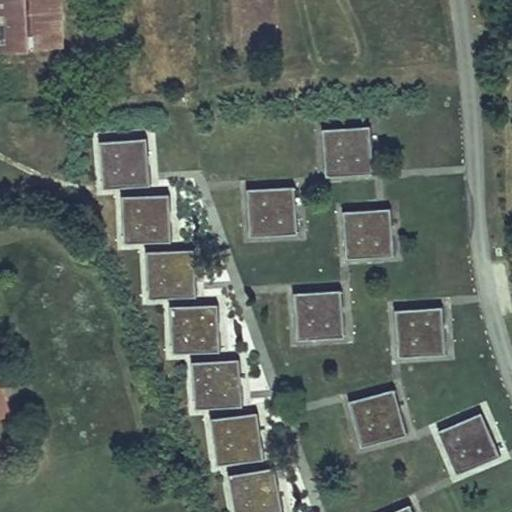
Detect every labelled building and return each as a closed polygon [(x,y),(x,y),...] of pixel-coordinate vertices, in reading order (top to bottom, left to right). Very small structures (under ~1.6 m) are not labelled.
[(0,0),(0,48),(66,46),(64,0),(0,0)] [(326,127),(330,174),(376,171),(373,123),(326,127)] [(100,141),(104,189),(151,185),(147,137),(100,141)] [(248,187),(252,235),(298,231),(295,184),(248,187)] [(169,193),(121,197),(125,244),(173,239),(169,193)] [(346,209),(350,257),(397,253),(393,205),(346,209)] [(150,247),(149,294),(196,295),(197,247),(150,247)] [(295,292),(299,339),(346,336),(342,288),(295,292)] [(173,351),(221,350),(220,303),(172,304),(173,351)] [(396,309),(400,356),(447,352),(443,305),(396,309)] [(195,360),(199,408),(245,404),(242,357),(195,360)] [(352,399),(364,445),(409,433),(397,387),(352,399)] [(266,460),(259,412),(212,419),(220,466),(266,460)] [(485,412),(441,431),(459,474),(503,456),(485,412)] [(231,473),(238,511),(283,511),(286,511),(277,465),(231,473)]
